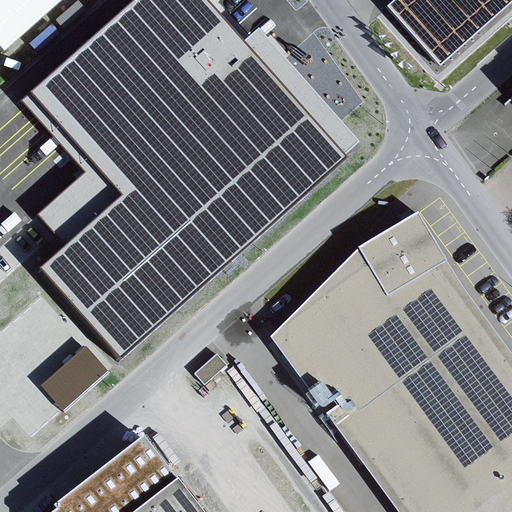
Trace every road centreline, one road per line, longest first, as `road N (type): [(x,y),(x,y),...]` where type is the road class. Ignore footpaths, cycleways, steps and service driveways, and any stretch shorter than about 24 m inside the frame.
road 1 (residential): [(422,129),(0,509)]
road 2 (unclassified): [(327,0),(422,129)]
road 3 (unclassified): [(422,129),(511,253)]
